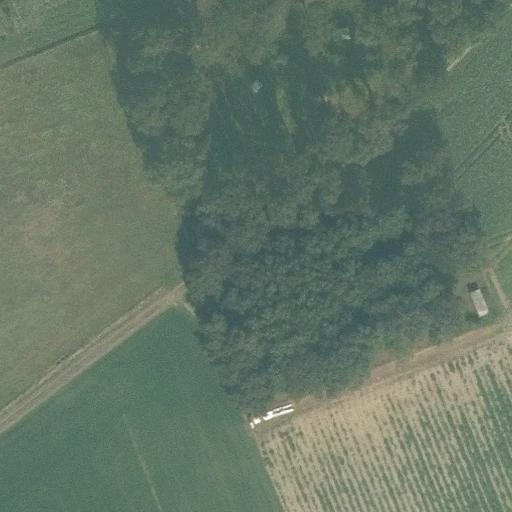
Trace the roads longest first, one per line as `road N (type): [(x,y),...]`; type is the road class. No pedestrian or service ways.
road 1 (track): [(510,0),(396,116),(198,284)]
road 2 (track): [(0,431),(198,284)]
